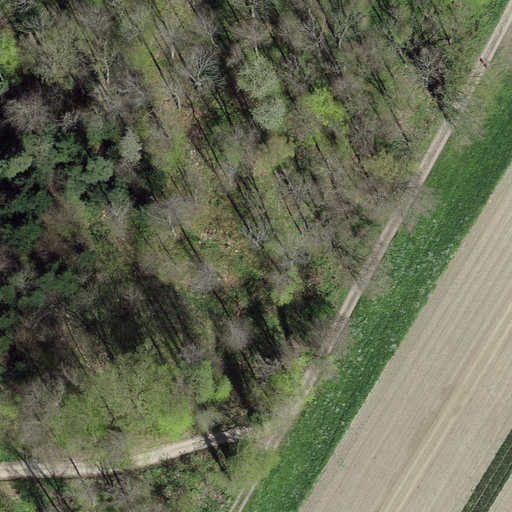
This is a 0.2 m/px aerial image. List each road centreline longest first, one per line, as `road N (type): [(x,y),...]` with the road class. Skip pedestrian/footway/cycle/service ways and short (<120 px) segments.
road 1 (track): [(244,511),(511,2)]
road 2 (track): [(0,468),(121,461),(231,430),(284,430)]
